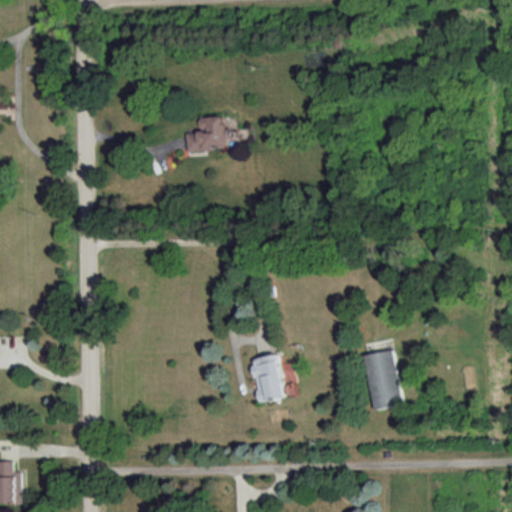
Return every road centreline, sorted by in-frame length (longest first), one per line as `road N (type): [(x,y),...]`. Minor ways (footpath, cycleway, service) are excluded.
road 1 (residential): [(87,0),(93,511)]
road 2 (residential): [(93,473),(511,458)]
